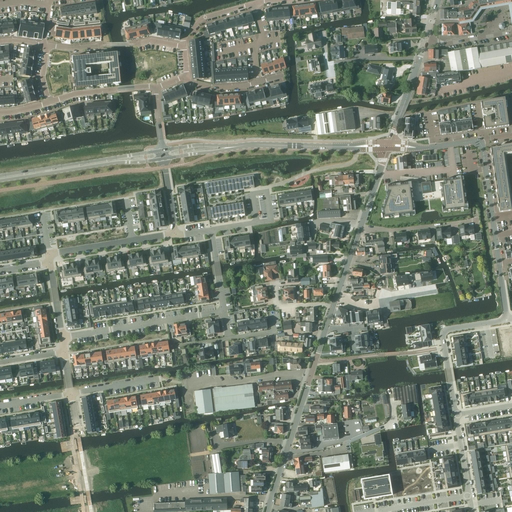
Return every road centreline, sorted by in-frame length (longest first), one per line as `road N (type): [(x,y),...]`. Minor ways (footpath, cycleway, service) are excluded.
road 1 (residential): [(224,311),(61,337)]
road 2 (tertiary): [(0,180),(163,159)]
road 3 (tertiary): [(162,150),(0,175)]
road 4 (residential): [(506,318),(442,333),(455,415)]
road 5 (residential): [(267,511),(311,372)]
road 6 (residential): [(48,254),(175,233)]
road 7 (residential): [(479,142),(498,263)]
